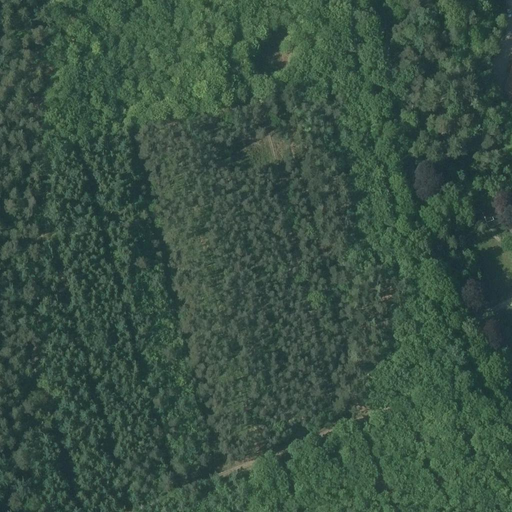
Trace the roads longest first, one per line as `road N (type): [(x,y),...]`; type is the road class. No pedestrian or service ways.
road 1 (track): [(50,0),(26,511)]
road 2 (tertiary): [(511,401),(431,235),(402,138),(377,0)]
road 3 (track): [(113,511),(472,374)]
